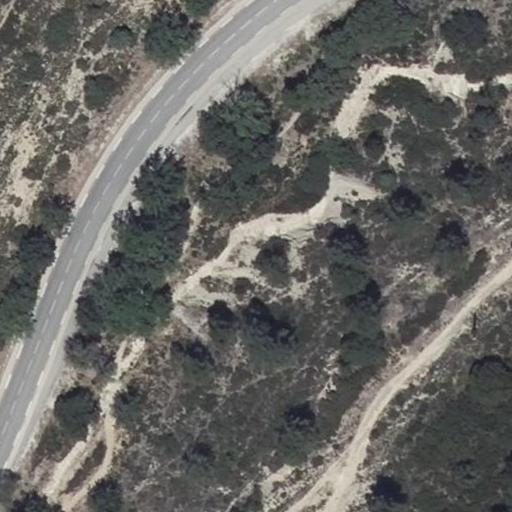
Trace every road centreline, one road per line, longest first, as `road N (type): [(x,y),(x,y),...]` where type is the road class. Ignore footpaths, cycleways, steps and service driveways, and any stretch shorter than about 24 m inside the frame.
road 1 (secondary): [(0,428),(110,191),(180,81),(269,0)]
road 2 (track): [(511,270),(371,410),(324,511)]
